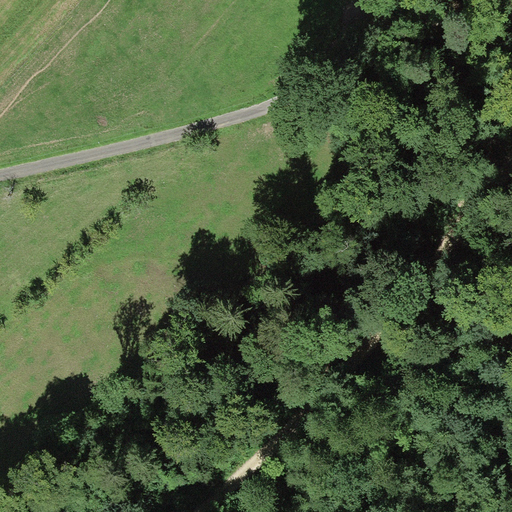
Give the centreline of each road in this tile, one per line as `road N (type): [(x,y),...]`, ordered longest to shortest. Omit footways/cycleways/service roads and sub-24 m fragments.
road 1 (residential): [(0,181),(276,103),(393,24),(511,11)]
road 2 (track): [(511,163),(334,384),(204,511)]
